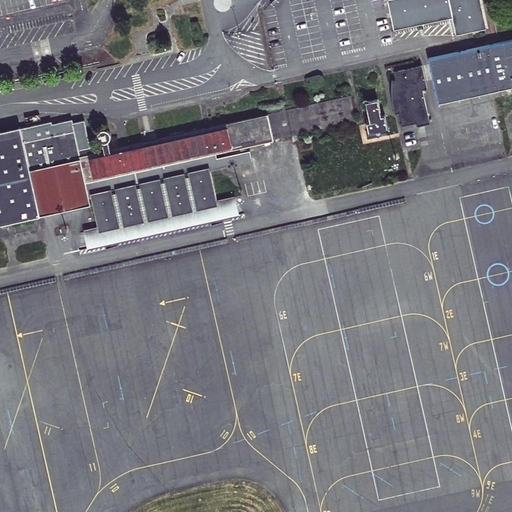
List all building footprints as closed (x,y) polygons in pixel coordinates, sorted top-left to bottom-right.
[(390,0),(387,1),(393,31),(452,18),(456,35),(486,29),(479,0),(390,0)] [(511,39),(429,58),(430,64),(433,79),(439,103),(511,86),(511,39)] [(430,64),(422,65),(426,81),(433,79),(430,64)] [(426,81),(422,65),(394,72),(396,80),(392,81),(392,85),(393,85),(396,98),(392,99),(393,106),(394,113),(399,112),(402,126),(417,123),(417,126),(430,123),(423,89),(427,89),(426,81)] [(356,121),(351,96),(270,114),(276,140),(296,135),(356,121)] [(382,116),(378,99),(365,102),(370,122),(366,122),(368,133),(376,132),(376,135),(389,132),(385,115),(383,115),(384,116),(382,116)] [(268,114),(226,124),(239,148),(240,148),(246,146),(264,142),(270,141),(273,140),(268,114)] [(110,149),(108,141),(109,141),(110,140),(110,139),(111,138),(111,137),(111,135),(110,133),(110,132),(109,132),(108,131),(107,130),(106,130),(105,129),(104,129),(103,130),(102,130),(100,131),(99,132),(98,133),(98,134),(98,135),(98,136),(98,137),(98,138),(98,139),(99,140),(100,141),(101,142),(102,142),(103,142),(103,144),(90,147),(84,120),(73,123),(72,120),(52,124),(51,122),(21,129),(20,127),(0,131),(0,224),(40,216),(30,170),(80,159),(89,198),(92,198),(98,227),(217,200),(210,171),(219,169),(217,158),(216,153),(229,150),(225,150),(225,124),(110,149)] [(250,150),(242,152),(247,162),(252,161),(250,150)] [(217,158),(219,169),(240,164),(240,153),(217,158)] [(30,170),(40,216),(91,204),(89,198),(80,159),(30,170)] [(84,230),(88,248),(239,214),(235,196),(217,200),(98,227),(84,230)]
